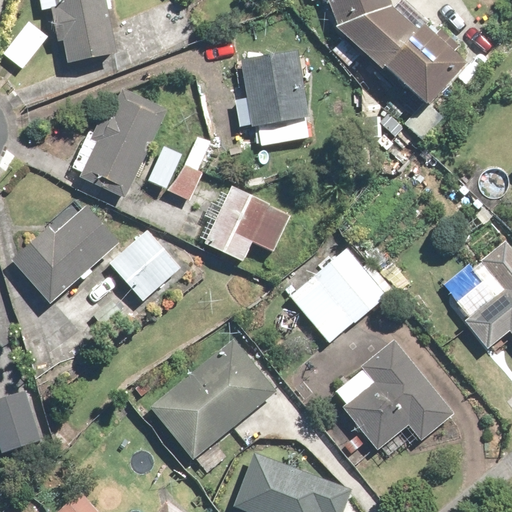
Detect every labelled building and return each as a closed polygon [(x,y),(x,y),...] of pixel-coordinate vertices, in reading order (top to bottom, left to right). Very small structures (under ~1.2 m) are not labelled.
[(34,0),(37,9),(52,6),(64,69),(110,60),(99,0),(34,0)] [(319,0),(329,27),(325,31),(418,114),(456,69),(414,32),(410,37),(383,13),(386,12),(381,0),(319,0)] [(0,53),(0,57),(17,72),(44,40),(25,24),(0,53)] [(291,53),(236,62),(247,130),(302,121),(291,53)] [(124,205),(159,116),(116,90),(107,113),(100,109),(88,140),(91,142),(77,177),(124,205)] [(183,160),(159,148),(143,184),(188,204),(214,146),(193,137),(183,160)] [(270,259),(284,218),(223,185),(202,245),(237,264),(244,245),(270,259)] [(43,225),(8,262),(46,306),(111,246),(80,206),(51,237),(43,225)] [(140,236),(105,268),(138,305),(174,273),(140,236)] [(326,344),(391,288),(349,241),(284,297),(326,344)] [(482,353),(504,334),(511,343),(511,259),(500,245),(459,278),(481,305),(458,324),(482,353)] [(273,392),(229,339),(146,408),(190,461),(273,392)] [(366,384),(335,409),(373,455),(406,428),(418,443),(449,418),(389,343),(355,371),(366,384)] [(26,390),(0,398),(0,455),(37,445),(26,390)] [(230,508),(239,511),(340,511),(346,493),(329,485),(329,487),(247,451),(230,508)] [(95,511),(78,492),(55,511),(95,511)]
